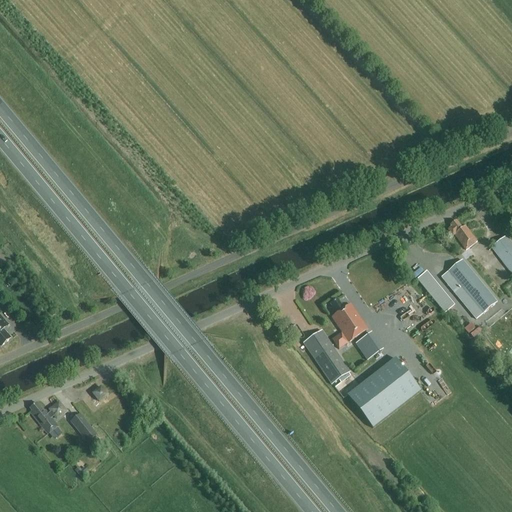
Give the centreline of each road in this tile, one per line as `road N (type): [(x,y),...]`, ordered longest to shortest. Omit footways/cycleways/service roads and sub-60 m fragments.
road 1 (unclassified): [(0,415),(511,188)]
road 2 (unclassified): [(0,362),(511,136)]
road 3 (trunk): [(336,511),(0,107)]
road 4 (trunk): [(0,140),(311,511)]
